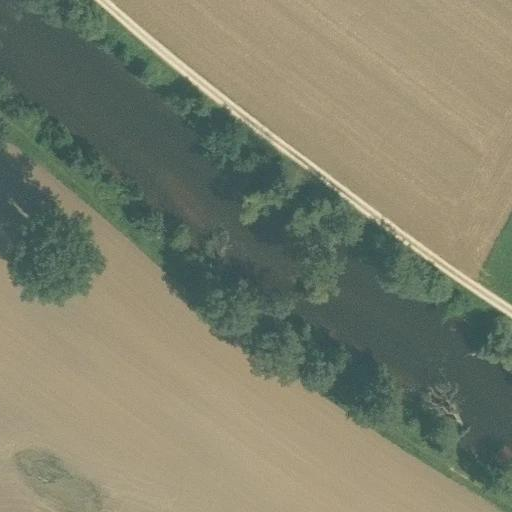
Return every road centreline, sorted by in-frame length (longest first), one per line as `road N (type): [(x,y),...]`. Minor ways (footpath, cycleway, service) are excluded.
road 1 (track): [(507,511),(345,411),(231,327),(0,127)]
road 2 (track): [(99,0),(325,186),(511,318)]
